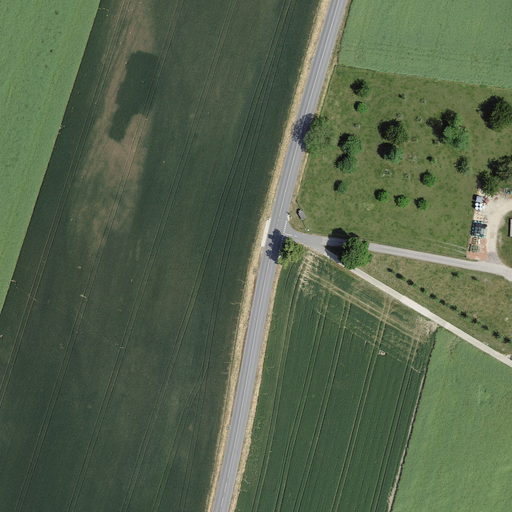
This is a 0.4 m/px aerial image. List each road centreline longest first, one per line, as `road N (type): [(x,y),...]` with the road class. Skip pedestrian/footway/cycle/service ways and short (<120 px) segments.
road 1 (tertiary): [(275,232),(219,511)]
road 2 (tertiary): [(339,0),(275,232)]
road 3 (unclassified): [(511,271),(275,232)]
road 4 (track): [(511,363),(311,239)]
